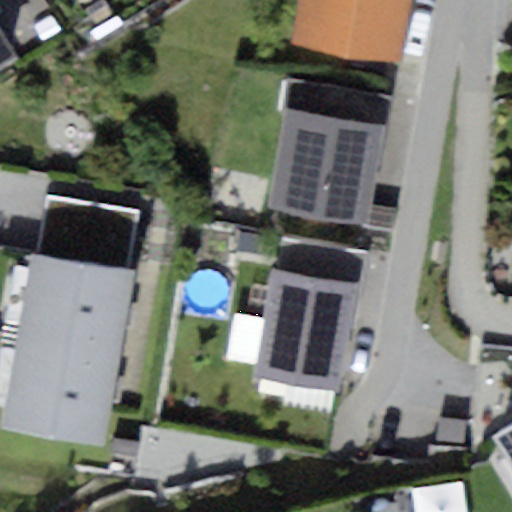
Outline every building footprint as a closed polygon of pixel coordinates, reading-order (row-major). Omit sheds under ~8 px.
[(0,0),(0,68),(31,48),(0,0)] [(418,0),(306,0),(298,48),(406,67),(418,0)] [(388,132),(296,115),(278,211),(370,228),(388,132)] [(134,259),(39,244),(9,424),(104,440),(134,259)] [(376,276),(287,261),(269,366),(357,381),(376,276)] [(511,431),(498,440),(511,462),(511,431)] [(471,511),(466,480),(417,487),(420,511),(471,511)] [(416,511),(415,492),(387,493),(387,511),(416,511)]
